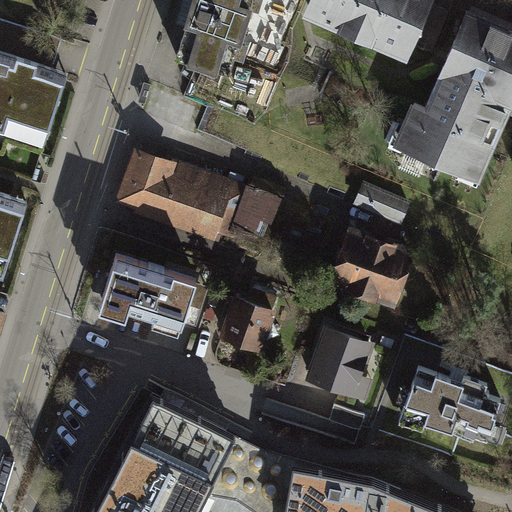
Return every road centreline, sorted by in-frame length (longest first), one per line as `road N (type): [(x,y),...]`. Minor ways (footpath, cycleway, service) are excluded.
road 1 (secondary): [(0,429),(129,0)]
road 2 (unknown): [(101,88),(144,126),(339,195)]
